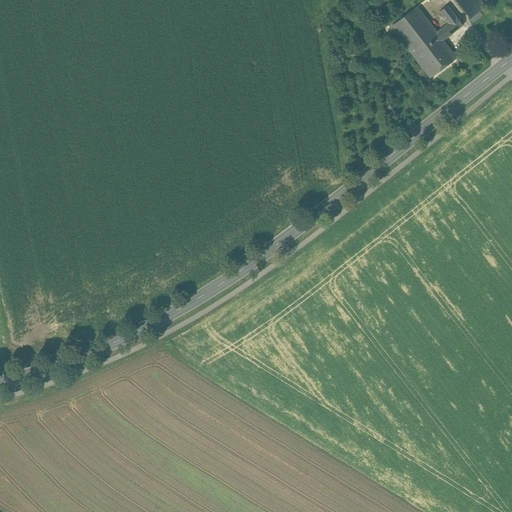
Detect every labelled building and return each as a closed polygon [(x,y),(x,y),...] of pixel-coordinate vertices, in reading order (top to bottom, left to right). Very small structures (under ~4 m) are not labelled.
[(485,7),(479,0),(454,0),(472,22),(479,17),(476,14),(485,7)] [(462,25),(447,6),(439,12),(448,24),(435,34),(437,37),(441,42),(462,25)] [(435,34),(415,8),(392,26),(414,54),(437,37),(435,34)] [(441,42),(437,37),(414,54),(431,76),(455,59),(441,42)] [(465,59),(459,64),(462,69),(469,64),(465,59)]
